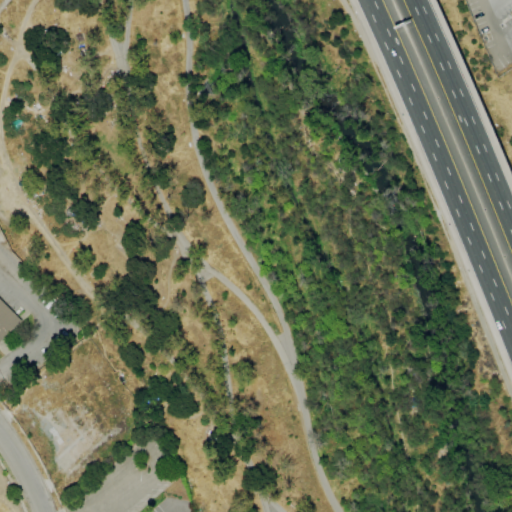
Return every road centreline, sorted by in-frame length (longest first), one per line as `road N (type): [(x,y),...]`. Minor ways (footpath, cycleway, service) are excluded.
road 1 (motorway): [(368,0),(511,336)]
road 2 (motorway): [(511,226),(414,0)]
